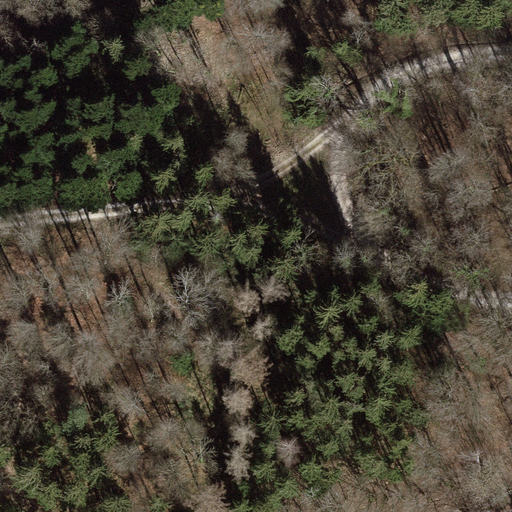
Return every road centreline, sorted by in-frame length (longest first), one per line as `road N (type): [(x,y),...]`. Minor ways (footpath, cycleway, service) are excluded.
road 1 (track): [(511,55),(437,60),(392,79),(353,108),(332,152),(357,242),(438,289),(511,295)]
road 2 (track): [(0,221),(239,197),(357,242)]
road 3 (track): [(239,197),(340,129)]
